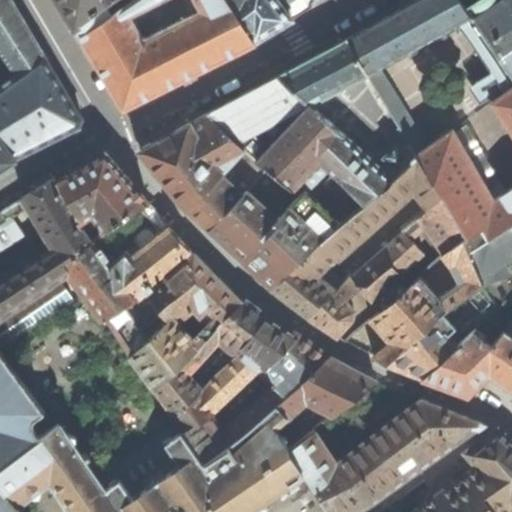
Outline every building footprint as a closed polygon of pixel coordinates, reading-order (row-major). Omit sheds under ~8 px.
[(0,82),(0,139),(15,159),(79,126),(81,117),(42,52),(11,0),(0,0),(0,51),(14,72),(0,82)] [(61,0),(76,25),(77,24),(92,9),(104,0),(61,0)] [(228,0),(111,0),(76,25),(124,107),(189,74),(256,40),(228,0)] [(228,0),(256,40),(292,19),(312,6),(312,3),(312,0),(228,0)] [(345,38),(347,40),(367,73),(408,142),(416,155),(440,195),(441,194),(461,228),(465,235),(464,237),(469,250),(478,245),(471,235),(482,227),(488,238),(491,236),(511,222),(511,86),(491,101),(511,131),(511,186),(493,199),(452,129),(426,147),(377,67),(470,16),(465,8),(459,0),(415,0),(395,11),(345,38)] [(511,0),(477,0),(465,8),(470,16),(511,79),(511,0)] [(308,60),(207,112),(234,138),(267,168),(291,188),(303,176),(310,182),(327,167),(364,202),(391,179),(416,155),(408,142),(402,148),(397,146),(383,158),(385,164),(381,168),(314,106),(324,96),(324,97),(327,97),(327,95),(367,73),(347,40),(308,60)] [(181,203),(210,230),(267,168),(234,138),(207,112),(175,131),(143,149),(142,155),(173,194),(181,203)] [(0,168),(15,159),(0,139),(0,168)] [(106,153),(104,152),(102,152),(82,163),(56,177),(55,175),(54,176),(82,219),(92,212),(104,231),(147,200),(106,153)] [(290,301),(308,315),(335,289),(327,282),(334,272),(326,265),(334,256),(337,259),(413,191),(427,206),(440,195),(416,155),(391,179),(364,202),(341,221),(307,253),(271,287),(290,301)] [(263,280),(271,287),(307,253),(341,221),(304,189),(297,196),(290,189),(291,188),(267,168),(210,230),(263,280)] [(54,176),(21,196),(54,247),(48,248),(0,277),(0,248),(22,234),(5,207),(0,210),(0,348),(73,300),(59,280),(71,272),(72,271),(65,260),(89,242),(76,223),(82,219),(54,176)] [(322,324),(337,335),(351,319),(355,309),(345,299),(360,287),(381,309),(410,284),(401,273),(423,253),(410,238),(421,229),(440,256),(447,251),(447,249),(464,237),(465,235),(461,228),(441,194),(440,195),(427,206),(401,229),(403,232),(352,276),(350,274),(335,289),(308,315),(322,324)] [(90,243),(89,242),(65,260),(72,271),(71,272),(84,292),(104,319),(126,305),(146,293),(170,272),(193,252),(177,234),(169,225),(155,237),(150,231),(144,229),(137,235),(137,241),(142,248),(130,257),(125,251),(108,264),(92,241),(90,243)] [(469,250),(482,283),(492,299),(497,307),(511,299),(511,281),(505,271),(491,236),(488,238),(478,245),(469,250)] [(371,318),(384,333),(390,340),(374,356),(388,363),(449,307),(482,283),(469,250),(464,237),(447,249),(447,251),(440,256),(429,266),(420,275),(410,284),(381,309),(371,318)] [(126,305),(104,319),(153,390),(241,301),(219,279),(193,252),(170,272),(146,293),(169,320),(147,338),(126,305)] [(492,299),(482,283),(449,307),(388,363),(407,371),(421,376),(458,343),(451,337),(492,299)] [(216,371),(239,349),(266,318),(253,309),(241,301),(153,390),(168,413),(192,400),(201,388),(216,371)] [(271,376),(267,366),(297,337),(283,328),(266,318),(239,349),(216,371),(201,388),(192,400),(168,413),(181,429),(203,459),(207,456),(228,442),(284,396),(274,385),(271,376)] [(469,392),(489,372),(491,371),(478,361),(491,345),(473,329),(458,343),(421,376),(449,387),(467,393),(469,392)] [(504,383),(511,387),(511,335),(511,337),(504,331),(491,345),(478,361),(491,371),(489,372),(504,383)] [(312,345),(297,337),(267,366),(271,376),(279,369),(285,375),(274,385),(284,396),(330,356),(312,345)] [(44,410),(0,351),(0,511),(22,511),(15,503),(0,482),(0,467),(41,436),(33,426),(34,417),(44,410)] [(349,366),(330,356),(284,396),(228,442),(207,456),(222,475),(231,492),(287,448),(274,428),(305,400),(332,413),(374,379),(349,366)] [(453,410),(419,397),(336,461),(314,428),(287,448),(330,511),(353,511),(366,506),(483,423),(453,410)] [(330,511),(287,448),(231,492),(222,475),(207,456),(203,459),(181,429),(165,440),(180,462),(133,497),(120,478),(105,489),(58,422),(41,436),(0,467),(0,482),(15,503),(49,478),(72,511),(330,511)] [(465,451),(476,463),(477,465),(498,488),(511,478),(511,441),(498,428),(465,451)] [(508,511),(511,509),(511,506),(498,488),(477,465),(438,493),(413,510),(414,511),(508,511)] [(511,478),(498,488),(511,506),(511,478)]
